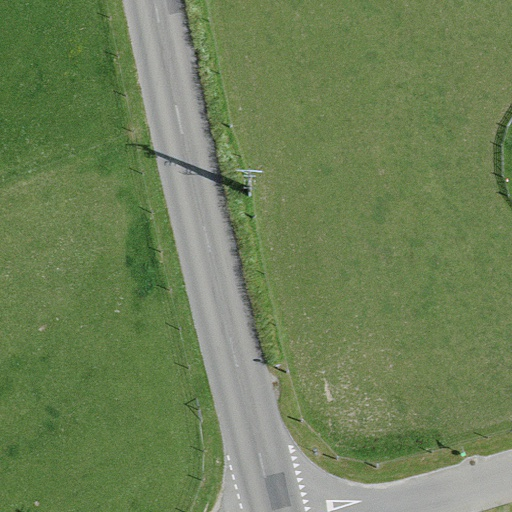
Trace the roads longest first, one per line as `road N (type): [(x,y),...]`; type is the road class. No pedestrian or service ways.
road 1 (tertiary): [(150,0),(274,511)]
road 2 (residential): [(392,511),(511,476)]
